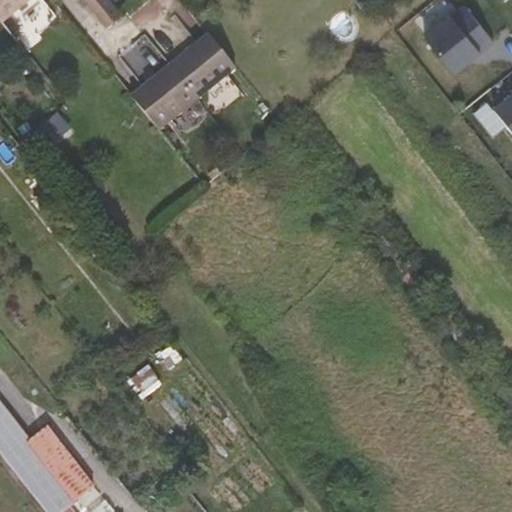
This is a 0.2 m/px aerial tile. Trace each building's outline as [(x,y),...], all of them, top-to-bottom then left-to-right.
[(0,0),(0,22),(27,0),(0,0)] [(83,0),(105,26),(119,15),(106,0),(83,0)] [(454,73),(497,41),(467,2),(425,34),(454,73)] [(436,4),(417,18),(426,31),(446,16),(436,4)] [(206,35),(128,97),(154,130),(233,67),(206,35)] [(511,135),(511,95),(492,111),(511,135)] [(29,441),(0,405),(0,454),(47,511),(74,511),(69,506),(77,500),(29,441)] [(46,428),(29,441),(77,500),(92,486),(46,428)]
